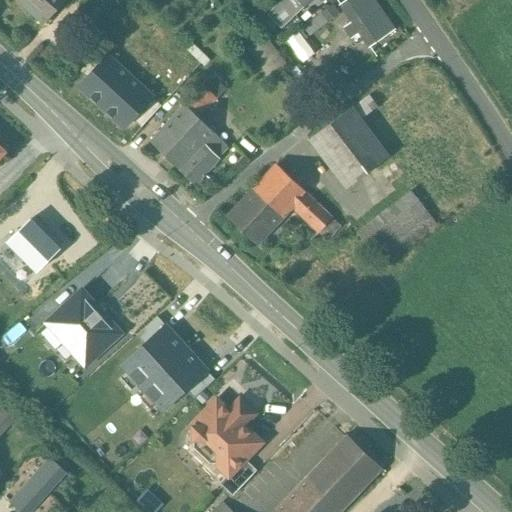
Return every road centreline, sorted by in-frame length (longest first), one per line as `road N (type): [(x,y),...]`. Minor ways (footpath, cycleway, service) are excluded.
road 1 (secondary): [(182,229),(498,511)]
road 2 (unclassified): [(182,229),(375,72),(433,35)]
road 3 (secondary): [(0,64),(182,229)]
road 4 (tertiary): [(511,156),(433,35)]
